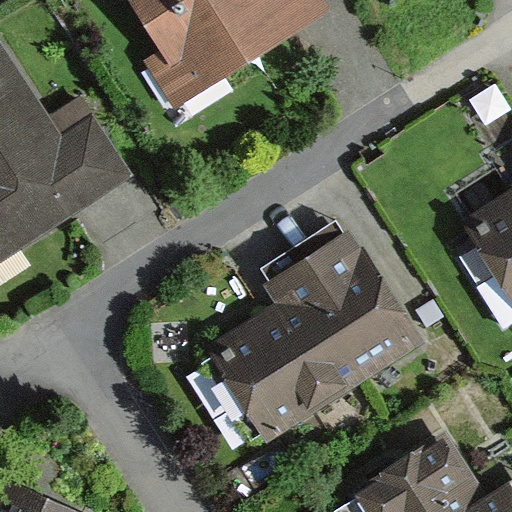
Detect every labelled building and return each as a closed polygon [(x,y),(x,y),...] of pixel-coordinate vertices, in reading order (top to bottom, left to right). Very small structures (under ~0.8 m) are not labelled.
[(155,68),(185,115),(321,30),(337,20),(323,0),(144,0),(178,53),(155,68)] [(0,264),(126,188),(135,183),(91,110),(60,129),(10,47),(0,53),(0,264)] [(511,189),(469,215),(511,285),(511,189)] [(282,313),(226,346),(278,432),(425,344),(359,232),(267,286),(282,313)] [(363,501),(369,511),(511,511),(511,491),(488,505),(483,497),(455,448),(363,501)] [(77,511),(0,476),(0,475),(0,511),(77,511)]
